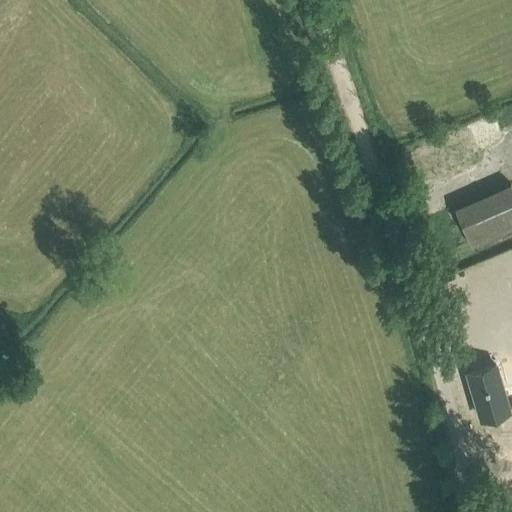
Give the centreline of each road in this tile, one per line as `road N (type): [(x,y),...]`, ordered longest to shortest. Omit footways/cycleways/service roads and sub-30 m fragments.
road 1 (track): [(308,0),(423,318)]
road 2 (unclassified): [(423,318),(468,511)]
